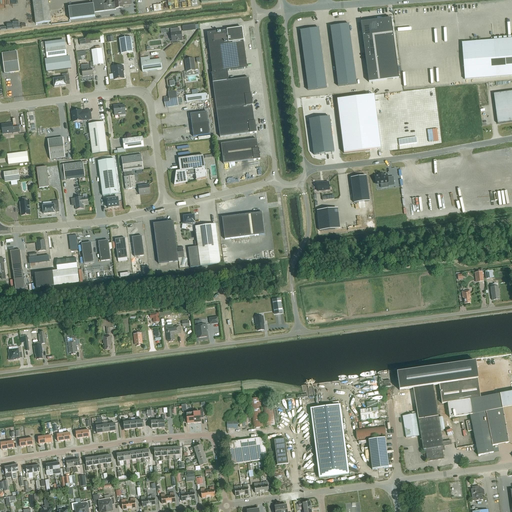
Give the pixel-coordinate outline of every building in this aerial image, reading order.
[(47,0),(32,0),(36,24),(51,22),(47,0)] [(104,4),(102,0),(94,0),(92,0),(93,5),(68,8),(70,20),(95,17),(95,13),(105,11),(104,4)] [(114,0),(116,9),(123,8),(122,5),(131,4),(130,0),(114,0)] [(115,3),(111,3),(111,2),(107,2),(107,4),(104,4),(105,11),(116,10),(115,3)] [(391,19),(361,23),(369,83),(399,79),(391,19)] [(349,24),(330,27),(338,87),(357,84),(349,24)] [(171,35),(170,36),(170,39),(172,41),(172,42),(177,41),(179,41),(182,40),(181,32),(180,32),(179,28),(171,29),(171,35)] [(227,31),(207,33),(212,73),(211,73),(213,83),(229,81),(227,71),(247,68),(244,41),(242,28),(227,30),(227,31)] [(319,29),(300,31),(308,91),(326,88),(319,29)] [(131,37),(119,39),(121,54),(133,52),(131,37)] [(511,76),(511,39),(462,43),(465,80),(511,76)] [(65,46),(46,49),(47,59),(53,58),(61,57),(67,56),(65,46)] [(97,50),(92,50),(93,62),(93,65),(104,64),(102,49),(101,47),(97,47),(97,50)] [(5,74),(20,72),(17,52),(2,54),(5,74)] [(85,52),(77,53),(78,61),(82,61),(81,57),(86,56),(85,52)] [(71,69),(70,57),(63,58),(50,59),(45,60),(46,72),(71,69)] [(161,60),(150,61),(150,57),(141,58),(142,72),(162,70),(161,60)] [(185,60),(187,72),(195,71),(193,59),(185,60)] [(90,69),(89,64),(81,65),(83,77),(93,75),(92,69),(90,69)] [(123,66),(113,68),(114,75),(114,79),(115,80),(123,78),(123,71),(124,71),(123,66)] [(62,78),(53,79),(54,87),(66,86),(65,81),(69,81),(68,73),(62,74),(62,78)] [(229,81),(213,83),(220,138),(250,134),(257,133),(256,128),(257,127),(256,126),(255,121),(254,122),(252,106),(253,106),(252,101),(253,100),(252,99),(251,94),(249,78),(229,81)] [(167,107),(178,106),(176,91),(168,92),(169,97),(164,98),(165,104),(167,103),(167,107)] [(511,122),(511,91),(493,94),(497,124),(511,122)] [(187,96),(186,96),(187,102),(206,100),(206,94),(199,94),(192,95),(187,96)] [(374,95),(337,100),(344,154),(381,149),(374,95)] [(126,109),(125,108),(124,105),(118,106),(118,105),(113,106),(115,115),(119,115),(120,117),(126,117),(125,113),(125,110),(126,109)] [(81,110),(72,111),(73,122),(83,121),(83,120),(91,119),(90,111),(82,112),(81,110)] [(207,112),(189,114),(189,118),(191,118),(192,126),(209,123),(207,112)] [(330,117),(309,120),(314,155),(334,152),(330,117)] [(107,152),(104,122),(89,124),(90,139),(91,140),(92,154),(107,152)] [(8,125),(2,126),(3,134),(13,132),(13,133),(20,132),(19,126),(13,127),(12,123),(8,124),(8,125)] [(209,123),(192,126),(193,137),(210,135),(209,123)] [(124,150),(144,147),(142,137),(123,140),(124,150)] [(63,138),(48,140),(50,160),(65,158),(63,138)] [(258,149),(257,140),(221,144),(224,164),(260,160),(259,155),(260,154),(259,153),(259,149),(258,149)] [(9,165),(29,162),(27,152),(7,155),(9,165)] [(141,155),(122,158),(124,173),(143,170),(141,155)] [(176,176),(175,186),(188,183),(188,182),(187,182),(186,176),(196,175),(196,180),(196,181),(206,178),(203,156),(178,159),(180,175),(179,176),(178,177),(176,176)] [(98,162),(103,196),(119,194),(114,160),(98,162)] [(63,165),(65,180),(85,178),(83,164),(83,163),(63,165)] [(47,167),(36,168),(39,188),(49,187),(47,167)] [(5,183),(20,181),(19,171),(4,173),(5,183)] [(379,176),(375,177),(376,184),(383,184),(383,185),(388,184),(388,186),(394,185),(393,177),(387,178),(387,175),(383,176),(383,175),(379,175),(379,176)] [(124,178),(126,190),(136,188),(134,176),(124,178)] [(353,203),(369,201),(366,176),(351,178),(353,203)] [(321,182),(317,183),(318,192),(329,190),(329,182),(321,183),(321,182)] [(149,185),(139,186),(140,195),(150,193),(149,185)] [(76,210),(84,209),(84,206),(88,205),(87,197),(75,199),(76,210)] [(108,208),(119,207),(118,198),(107,200),(108,208)] [(24,203),(20,203),(21,216),(31,215),(29,202),(28,202),(28,201),(24,201),(24,203)] [(52,205),(43,206),(44,214),(55,213),(55,208),(59,208),(58,201),(52,201),(52,205)] [(333,209),(317,211),(320,231),(335,229),(333,209)] [(262,213),(222,218),(225,240),(265,235),(262,213)] [(183,219),(182,224),(192,225),(193,223),(195,223),(194,216),(184,217),(184,219),(183,219)] [(159,264),(179,261),(173,221),(153,224),(159,264)] [(198,247),(188,248),(191,268),(221,264),(215,224),(195,227),(198,247)] [(144,256),(142,236),(132,237),(135,257),(144,256)] [(125,238),(115,240),(118,259),(128,258),(125,238)] [(44,240),(37,241),(38,252),(46,251),(44,240)] [(108,241),(98,242),(101,261),(111,260),(108,241)] [(81,244),(84,264),(94,262),(91,243),(81,244)] [(15,251),(10,252),(13,270),(16,291),(25,290),(23,269),(20,250),(15,251)] [(76,258),(56,261),(57,271),(77,269),(76,258)] [(52,272),(54,286),(79,283),(77,269),(52,272)] [(52,272),(35,274),(36,289),(54,287),(54,286),(52,272)] [(475,273),(476,282),(484,281),(482,272),(475,273)] [(492,288),(491,288),(492,301),(500,300),(498,287),(497,284),(491,285),(492,288)] [(464,298),(464,299),(465,304),(470,303),(469,298),(470,298),(469,291),(462,292),(463,298),(464,298)] [(281,313),(279,299),(271,300),(274,315),(281,313)] [(154,323),(159,322),(158,313),(150,314),(150,318),(153,318),(154,323)] [(200,320),(195,321),(197,339),(207,337),(206,330),(207,330),(207,325),(201,326),(200,320)] [(173,325),(165,326),(167,341),(169,341),(169,342),(173,342),(173,340),(175,340),(174,335),(181,334),(180,327),(173,328),(173,325)] [(41,342),(34,343),(34,347),(35,354),(36,354),(37,360),(42,359),(41,352),(42,352),(41,346),(41,344),(46,344),(44,331),(39,332),(41,342)] [(141,344),(142,344),(141,334),(134,335),(135,345),(136,345),(137,346),(141,346),(141,344)] [(110,343),(111,343),(111,337),(103,337),(104,344),(105,344),(105,351),(111,350),(110,343)] [(77,353),(75,341),(68,342),(69,353),(71,353),(71,355),(76,355),(75,353),(77,353)] [(9,356),(8,356),(9,361),(13,360),(19,359),(19,353),(18,347),(18,346),(9,348),(9,350),(8,350),(9,356)] [(399,391),(413,389),(433,385),(439,384),(477,378),(474,360),(396,373),(399,391)] [(442,404),(480,396),(477,378),(439,384),(442,404)] [(440,429),(438,417),(435,395),(438,395),(438,390),(434,390),(433,385),(413,389),(417,414),(402,416),(406,438),(421,436),(423,450),(425,450),(427,461),(444,459),(442,451),(445,450),(444,446),(451,445),(450,440),(442,442),(440,429)] [(508,443),(499,395),(469,400),(449,404),(452,419),(470,415),(470,418),(471,421),(466,422),(468,431),(473,430),(478,456),(493,453),(492,446),(508,443)] [(249,400),(252,429),(275,426),(272,399),(260,401),(260,398),(249,400)] [(367,402),(367,410),(377,409),(376,401),(367,402)] [(319,478),(349,474),(340,405),(318,408),(310,409),(319,478)] [(377,408),(359,410),(360,421),(379,419),(377,408)] [(193,413),(194,423),(201,423),(200,417),(203,417),(203,409),(200,409),(200,412),(193,413)] [(194,423),(193,413),(186,414),(186,411),(183,411),(184,419),(187,418),(187,424),(194,423)] [(136,421),(135,421),(131,422),(131,415),(129,415),(129,418),(129,422),(130,422),(131,429),(137,429),(136,421)] [(109,424),(110,432),(116,431),(115,423),(111,424),(110,417),(108,417),(108,420),(107,420),(108,424),(109,424)] [(137,417),(135,417),(135,421),(136,421),(137,429),(143,428),(143,420),(138,421),(137,417)] [(125,418),(122,418),(123,423),(124,430),(131,429),(130,422),(129,422),(125,422),(125,418)] [(104,421),(101,421),(102,425),(103,433),(110,432),(109,424),(108,424),(104,425),(104,421)] [(97,422),(95,422),(95,427),(96,427),(97,434),(103,433),(102,425),(98,426),(97,422)] [(385,426),(355,430),(357,441),(386,437),(385,426)] [(232,465),(267,460),(263,437),(229,443),(232,465)] [(372,470),(388,468),(385,438),(368,440),(372,470)] [(277,465),(288,464),(285,440),(274,441),(277,465)] [(204,452),(202,445),(195,448),(194,447),(190,448),(192,455),(196,453),(196,454),(204,452)] [(196,453),(192,455),(192,457),(197,455),(198,459),(198,460),(206,458),(204,452),(196,454),(196,453)] [(198,459),(194,461),(194,463),(199,461),(200,466),(208,464),(206,458),(198,460),(198,459)] [(67,468),(66,468),(67,473),(69,472),(69,468),(73,467),(74,467),(73,461),(66,462),(67,468)] [(11,473),(12,477),(12,479),(17,478),(16,472),(19,471),(18,465),(11,466),(12,473),(11,473)] [(259,483),(254,484),(255,493),(262,493),(261,485),(259,486),(259,483)] [(243,485),(241,486),(241,488),(242,495),(249,494),(248,485),(243,485)] [(239,486),(234,487),(235,496),(242,495),(241,488),(239,489),(239,486)] [(482,493),(484,492),(484,490),(479,487),(473,488),(473,490),(471,490),(472,493),(473,502),(483,501),(482,493)] [(209,498),(208,491),(205,491),(205,488),(201,489),(202,498),(209,498)] [(169,503),(168,497),(166,497),(165,494),(161,495),(162,504),(169,503)] [(105,500),(106,511),(109,511),(113,511),(112,505),(115,504),(114,498),(110,498),(111,499),(105,500)] [(45,507),(41,507),(41,511),(50,511),(49,500),(44,501),(45,507)] [(106,511),(105,500),(99,500),(95,500),(96,507),(100,507),(100,511),(106,511)] [(91,508),(90,501),(87,502),(81,503),(81,504),(81,506),(82,506),(82,511),(88,511),(88,508),(91,508)] [(78,504),(78,503),(72,504),(73,510),(76,509),(76,511),(82,511),(82,506),(81,506),(81,504),(78,504)]
